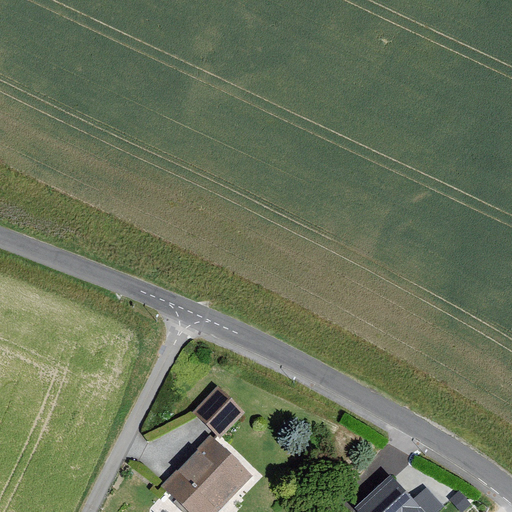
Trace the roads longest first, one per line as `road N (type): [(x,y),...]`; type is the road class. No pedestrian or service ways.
road 1 (residential): [(511,491),(338,382),(191,311)]
road 2 (residential): [(191,311),(87,511)]
road 3 (residential): [(191,311),(0,238)]
